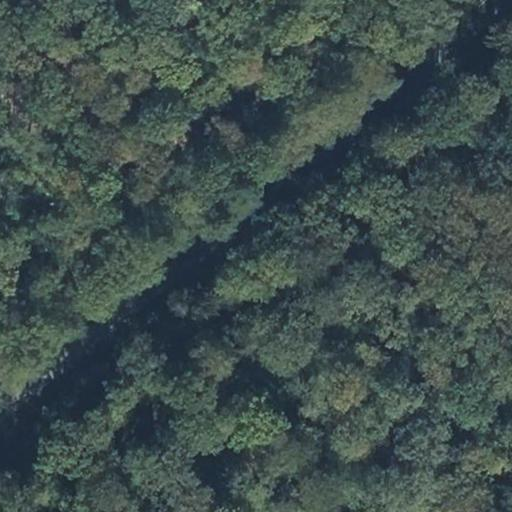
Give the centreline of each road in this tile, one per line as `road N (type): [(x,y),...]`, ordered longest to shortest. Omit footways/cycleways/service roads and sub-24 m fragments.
road 1 (track): [(0,412),(410,80)]
road 2 (track): [(410,80),(510,0)]
